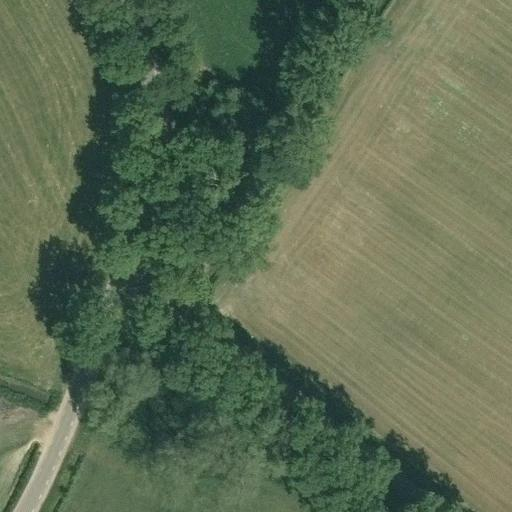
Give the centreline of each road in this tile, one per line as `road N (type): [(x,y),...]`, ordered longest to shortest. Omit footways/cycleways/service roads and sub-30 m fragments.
road 1 (residential): [(442,511),(124,262)]
road 2 (unclassified): [(124,262),(141,220),(155,132),(143,51),(119,0)]
road 3 (unclassified): [(25,511),(124,262)]
